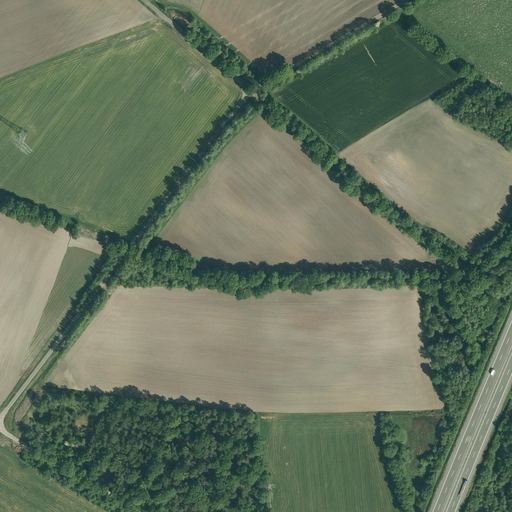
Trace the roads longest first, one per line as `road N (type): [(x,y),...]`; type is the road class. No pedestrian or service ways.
road 1 (unclassified): [(0,420),(248,91)]
road 2 (motorway): [(511,322),(436,511)]
road 3 (unclassified): [(248,91),(408,0)]
road 4 (unclassified): [(139,511),(0,430)]
road 5 (motorway): [(451,511),(511,365)]
road 6 (unclassified): [(248,91),(143,0)]
